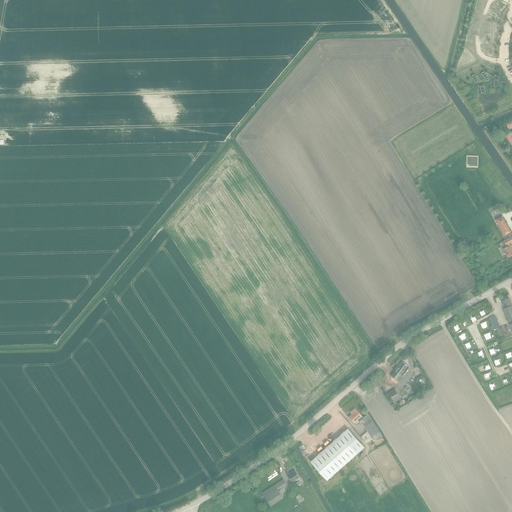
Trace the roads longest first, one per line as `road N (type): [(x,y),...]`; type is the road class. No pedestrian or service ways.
road 1 (tertiary): [(188,506),(274,452),(440,319)]
road 2 (unclassified): [(511,433),(440,319)]
